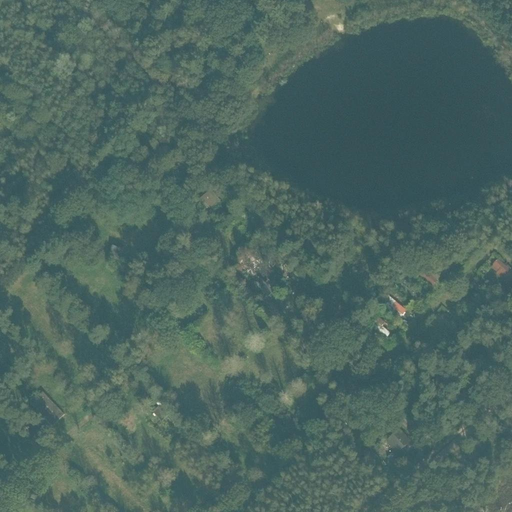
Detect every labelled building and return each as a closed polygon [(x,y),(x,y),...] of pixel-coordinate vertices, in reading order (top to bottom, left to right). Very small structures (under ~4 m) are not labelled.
[(223,232),(214,240),(228,255),(237,247),(223,232)] [(107,257),(117,262),(123,251),(113,246),(107,257)] [(507,266),(506,268),(497,260),(492,266),(493,266),(491,269),(496,273),(495,275),(500,280),(500,281),(503,284),(505,282),(509,286),(511,282),(511,272),(509,270),(510,269),(507,266)] [(419,278),(433,286),(438,276),(424,268),(419,278)] [(273,274),(269,280),(276,285),(281,280),(273,274)] [(415,303),(422,294),(404,281),(398,290),(415,303)] [(502,287),(499,291),(504,295),(507,291),(502,287)] [(399,320),(406,309),(386,296),(379,307),(399,320)] [(436,314),(458,332),(463,326),(441,309),(436,314)] [(377,318),(371,330),(388,338),(394,327),(377,318)] [(43,410),(39,414),(48,423),(60,411),(51,402),(47,406),(45,404),(49,400),(42,393),(30,405),(37,412),(41,408),(43,410)] [(409,443),(399,431),(387,442),(395,451),(390,456),(397,463),(406,455),(401,450),(409,443)] [(373,451),(369,454),(374,460),(378,457),(373,451)]
